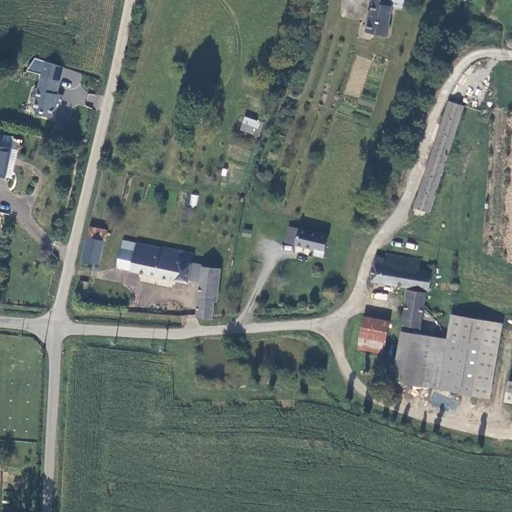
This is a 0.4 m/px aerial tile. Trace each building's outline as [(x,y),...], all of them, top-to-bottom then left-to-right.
[(388,0),(368,0),(369,1),(371,1),(369,9),(367,9),(365,18),(366,18),(364,30),(386,35),(388,23),(387,23),(390,4),(388,4),(388,0)] [(50,120),(67,68),(32,57),(28,71),(42,75),(30,114),(50,120)] [(466,103),(449,97),(415,204),(431,209),(466,103)] [(243,117),(240,131),(257,135),(261,120),(243,117)] [(0,129),(0,140),(12,143),(14,133),(0,129)] [(0,171),(6,173),(12,145),(13,143),(12,143),(0,140),(0,171)] [(18,146),(12,145),(6,173),(12,174),(18,146)] [(197,206),(198,195),(191,194),(189,205),(197,206)] [(106,222),(89,220),(83,254),(99,257),(106,222)] [(323,251),(324,246),(327,230),(298,224),(294,240),(314,244),(313,250),(323,251)] [(162,245),(152,243),(123,236),(118,263),(187,279),(193,256),(194,251),(162,244),(162,245)] [(421,256),(387,250),(385,260),(375,259),(372,278),(429,287),(432,269),(419,267),(421,256)] [(187,279),(199,282),(200,262),(200,257),(193,256),(187,279)] [(197,314),(212,316),(213,297),(217,297),(219,264),(200,262),(199,282),(197,314)] [(417,330),(424,290),(408,287),(401,328),(417,330)] [(374,300),(387,299),(387,292),(373,293),(374,300)] [(503,320),(452,312),(448,336),(420,331),(412,381),(490,395),(503,320)] [(363,314),(356,346),(382,351),(388,318),(363,314)] [(410,381),(417,330),(401,328),(393,378),(410,381)] [(420,331),(417,330),(410,381),(412,381),(420,331)]
